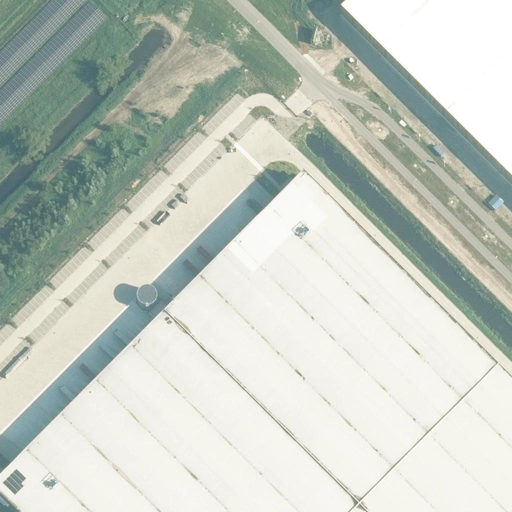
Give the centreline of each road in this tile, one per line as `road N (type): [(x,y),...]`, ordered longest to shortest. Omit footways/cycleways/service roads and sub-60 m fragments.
road 1 (unclassified): [(342,111),(511,284)]
road 2 (unclassified): [(511,251),(404,146),(342,111)]
road 3 (unclassified): [(342,111),(229,0)]
